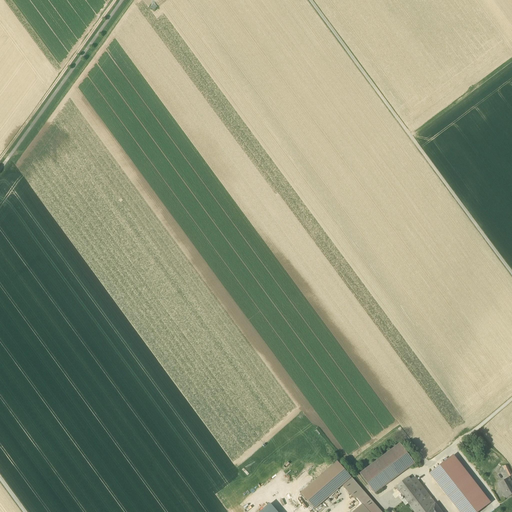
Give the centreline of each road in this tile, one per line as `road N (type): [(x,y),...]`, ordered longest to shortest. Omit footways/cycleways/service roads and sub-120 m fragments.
road 1 (track): [(511,274),(308,0)]
road 2 (track): [(3,155),(18,157),(132,0)]
road 3 (track): [(114,0),(0,160)]
road 4 (track): [(404,128),(511,55)]
